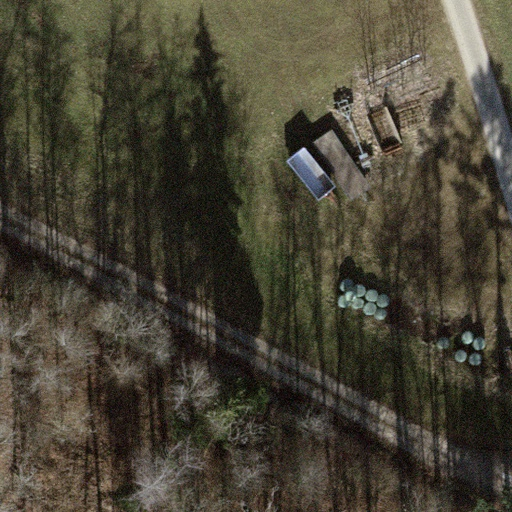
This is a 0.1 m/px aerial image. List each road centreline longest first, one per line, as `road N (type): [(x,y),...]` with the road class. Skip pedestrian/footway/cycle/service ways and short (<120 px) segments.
road 1 (track): [(0,207),(511,471)]
road 2 (track): [(511,149),(462,0)]
